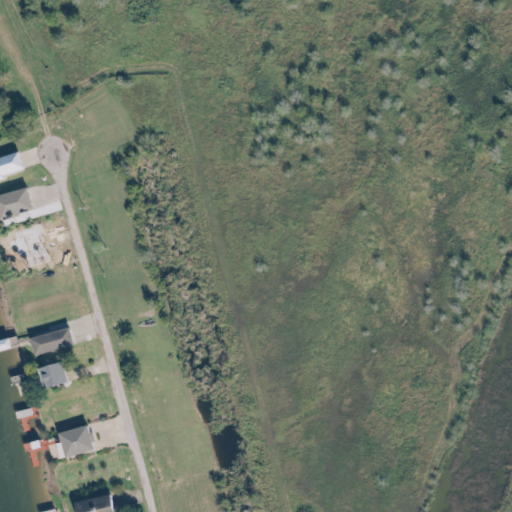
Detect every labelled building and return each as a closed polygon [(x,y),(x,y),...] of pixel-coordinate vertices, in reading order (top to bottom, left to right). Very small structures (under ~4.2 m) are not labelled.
[(0,172),(2,179),(33,170),(27,152),(0,160),(0,172)] [(1,197),(8,220),(42,211),(35,187),(1,197)] [(43,354),(83,346),(79,328),(39,336),(43,354)] [(75,383),(72,362),(48,366),(52,387),(75,383)] [(69,458),(103,449),(96,425),(68,432),(70,441),(65,443),(69,458)] [(86,511),(125,511),(122,493),(84,502),(86,511)]
